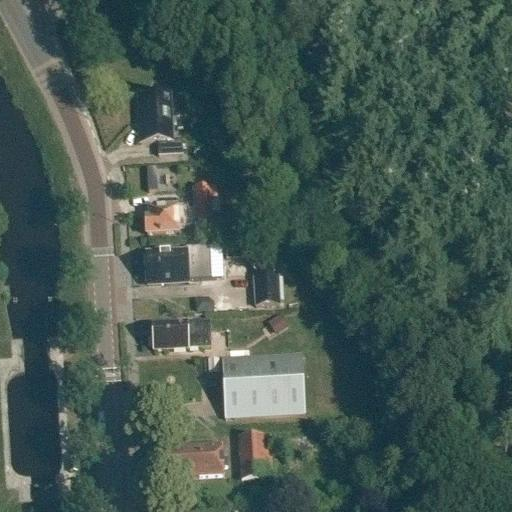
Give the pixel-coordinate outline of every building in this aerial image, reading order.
[(141,110),(142,125),(138,125),(139,146),(157,145),(158,159),(182,157),(181,143),(171,144),(169,95),(152,96),(152,94),(138,95),(138,110),(141,110)] [(148,220),(145,220),(146,238),(179,236),(178,231),(195,230),(196,231),(212,230),(210,203),(216,203),(215,189),(193,190),(194,210),(177,212),(177,207),(164,208),(164,211),(148,212),(148,220)] [(163,255),(145,257),(147,287),(165,286),(165,287),(183,286),(183,282),(210,280),(209,276),(208,251),(186,253),(163,254),(163,255)] [(252,281),(254,310),(279,309),(278,279),(252,281)] [(208,301),(195,302),(196,314),(214,313),(213,306),(208,301)] [(152,336),(153,354),(187,352),(210,350),(208,325),(186,326),(186,325),(154,327),(155,336),(152,336)] [(301,358),(221,362),(224,422),(304,418),(301,358)] [(238,440),(241,484),(271,483),(269,438),(238,440)] [(181,451),(181,454),(156,455),(158,480),(159,480),(160,494),(184,492),(184,490),(191,490),(191,481),(223,479),(221,449),(181,451)]
